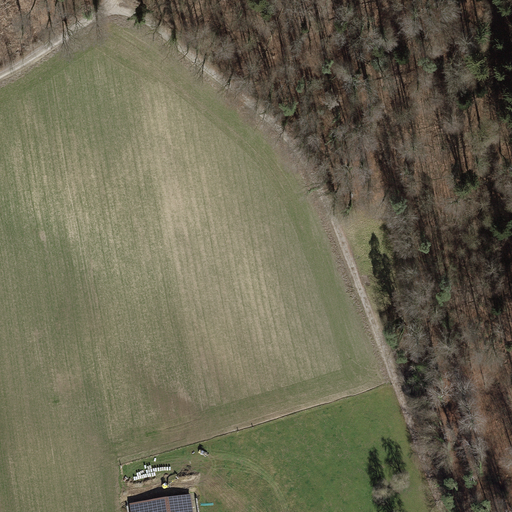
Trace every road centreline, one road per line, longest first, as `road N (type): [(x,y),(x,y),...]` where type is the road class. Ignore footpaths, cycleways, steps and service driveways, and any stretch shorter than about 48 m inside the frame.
road 1 (track): [(451,511),(336,209),(234,88),(120,13),(0,68)]
road 2 (track): [(477,511),(374,167),(341,102),(250,0)]
